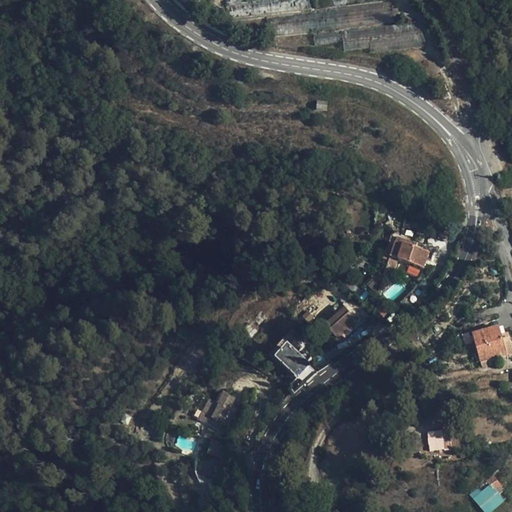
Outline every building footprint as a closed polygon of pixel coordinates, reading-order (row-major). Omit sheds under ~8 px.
[(309,0),(225,0),(228,19),(310,10),(309,0)] [(390,0),(314,0),(316,9),(391,1),(390,0)] [(393,18),(392,11),(391,3),(266,17),(269,37),(393,24),(393,18)] [(417,23),(342,32),(344,52),(369,49),(369,54),(427,48),(422,36),(417,23)] [(339,33),(314,36),(315,46),(340,43),(339,33)] [(444,88),(439,90),(443,100),(448,98),(444,88)] [(327,103),(317,102),(316,106),(316,107),(316,108),(316,109),(327,110),(327,103)] [(423,269),(429,253),(414,248),(415,243),(401,238),(399,245),(394,243),(387,268),(395,271),(398,260),(423,269)] [(370,278),(372,291),(389,288),(387,276),(370,278)] [(349,313),(345,308),(325,325),(330,330),(349,313)] [(357,321),(349,313),(330,330),(337,338),(357,321)] [(501,340),(498,328),(472,335),(480,363),(491,359),(506,355),(501,340)] [(191,334),(181,329),(177,337),(186,342),(191,334)] [(511,348),(509,338),(501,340),(506,355),(507,360),(508,360),(511,358),(511,348)] [(294,342),(288,349),(295,356),(302,349),(294,342)] [(288,349),(285,347),(275,358),(278,360),(288,349)] [(295,356),(288,349),(278,360),(298,376),(302,371),(303,372),(308,366),(295,356)] [(340,357),(336,350),(326,356),(329,363),(340,357)] [(480,363),(482,369),(493,365),(491,359),(480,363)] [(507,360),(498,363),(501,374),(511,371),(508,360),(507,360)] [(511,384),(500,386),(501,400),(511,398),(511,384)] [(210,400),(203,413),(210,417),(206,424),(220,431),(224,424),(222,423),(234,399),(224,394),(218,404),(210,400)] [(210,417),(203,413),(200,420),(206,424),(210,417)] [(452,450),(449,432),(427,435),(429,452),(444,450),(444,451),(452,450)] [(224,445),(211,441),(208,454),(221,458),(224,445)] [(490,511),(503,502),(495,492),(502,486),(493,476),(486,482),(490,487),(475,500),(485,511),(490,511)]
